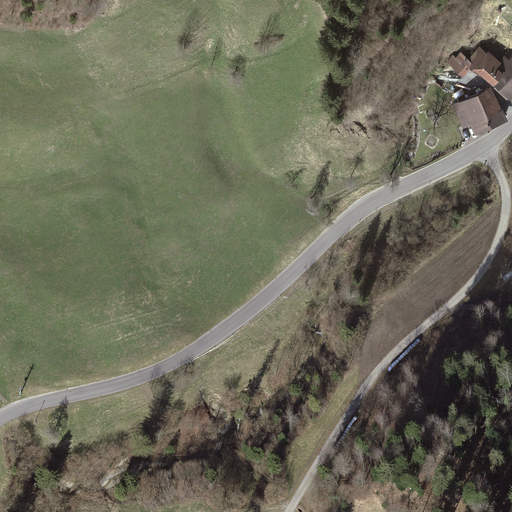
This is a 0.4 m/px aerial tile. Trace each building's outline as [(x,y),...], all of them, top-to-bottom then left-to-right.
[(473,66),(491,84),(504,72),(496,64),(500,60),(482,41),(467,56),(462,52),(456,57),(452,54),(445,61),(462,77),(473,66)] [(505,56),(500,60),(496,64),(504,72),(491,84),(508,100),(511,96),(511,52),(507,58),(505,56)] [(355,67),(340,76),(343,82),(359,73),(355,67)] [(426,89),(418,86),(415,93),(423,96),(426,89)] [(490,88),(452,104),(463,128),(470,125),(473,134),(504,120),(490,88)]
